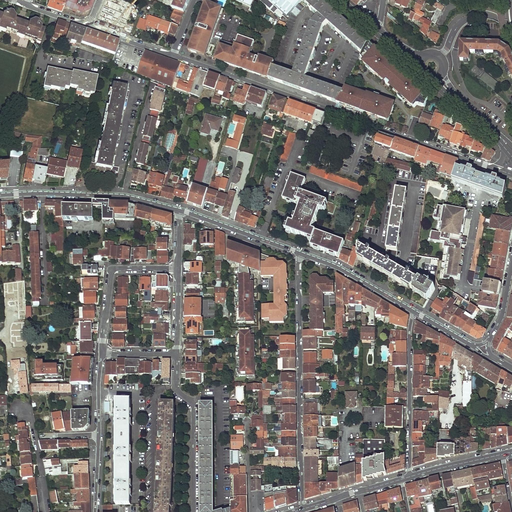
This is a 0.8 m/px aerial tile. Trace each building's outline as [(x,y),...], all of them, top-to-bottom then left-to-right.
[(65,4),(52,0),(49,0),(47,7),(62,12),(64,7),(65,4)] [(90,9),(94,0),(77,0),(77,1),(73,0),(66,0),(65,4),(64,7),(82,14),(90,9)] [(145,0),(151,2),(151,0),(175,0),(172,9),(175,10),(184,13),(187,6),(189,0),(145,0)] [(234,0),(254,9),(256,6),(255,5),(252,4),(254,0),(234,0)] [(262,0),(261,2),(271,10),(275,6),(279,9),(284,14),(283,15),(288,20),(290,14),(298,4),(301,1),(301,0),(262,0)] [(269,77),(268,79),(313,95),(336,103),(342,91),(306,79),(323,27),(327,23),(362,54),(368,42),(320,0),(301,0),(301,1),(318,16),(310,24),(293,74),(272,67),(269,77)] [(396,0),(394,4),(407,9),(410,1),(412,2),(413,0),(412,0),(396,0)] [(414,10),(419,13),(425,2),(423,1),(420,0),(414,0),(413,4),(416,6),(414,10)] [(224,9),(206,2),(197,25),(197,26),(196,27),(196,28),(196,29),(199,29),(197,34),(195,34),(188,51),(197,54),(197,52),(212,58),(212,59),(231,66),(265,78),(266,75),(269,77),(272,67),(274,63),(274,62),(260,57),(259,59),(250,56),(255,42),(241,37),(239,42),(237,41),(235,45),(214,38),(224,9)] [(109,4),(104,16),(123,23),(128,11),(109,4)] [(274,62),(274,63),(280,64),(295,18),(297,15),(303,8),(298,4),(290,14),(288,20),(282,39),(274,62)] [(174,21),(173,24),(178,26),(181,20),(184,13),(175,10),(172,19),(174,21)] [(420,32),(425,36),(432,23),(418,15),(413,12),(411,11),(410,15),(408,21),(407,22),(412,25),(414,20),(424,25),(420,32)] [(0,30),(4,32),(5,30),(11,32),(10,34),(23,39),(24,36),(31,39),(36,40),(35,43),(39,44),(43,31),(38,29),(36,28),(36,26),(37,24),(36,21),(34,23),(33,25),(30,23),(29,25),(13,20),(14,18),(11,17),(12,15),(11,12),(8,14),(8,16),(7,17),(4,17),(0,14),(0,30)] [(149,16),(147,21),(159,25),(161,20),(150,16),(150,17),(149,16)] [(143,24),(141,29),(147,31),(148,26),(158,30),(159,25),(147,21),(145,20),(143,24)] [(159,25),(158,30),(162,31),(162,33),(165,34),(164,36),(168,37),(173,24),(165,22),(161,20),(159,25)] [(58,21),(50,42),(53,43),(54,40),(56,40),(58,34),(59,31),(63,32),(62,35),(61,37),(65,39),(70,25),(64,23),(58,21)] [(168,37),(166,41),(168,42),(169,38),(173,39),(176,33),(178,26),(173,24),(168,37)] [(86,31),(81,43),(114,55),(119,42),(102,36),(86,31)] [(440,35),(432,31),(429,39),(436,45),(440,35)] [(361,55),(358,61),(412,108),(425,93),(368,42),(362,54),(361,55)] [(511,56),(509,50),(499,44),(493,44),(479,44),(461,44),(460,61),(469,61),(469,53),(498,53),(502,56),(511,76),(511,56)] [(78,53),(76,59),(97,63),(98,57),(78,50),(78,53)] [(136,75),(173,88),(176,79),(179,71),(180,67),(181,64),(145,51),(136,75)] [(355,53),(338,86),(344,88),(344,87),(345,86),(358,61),(361,55),(355,53)] [(98,57),(97,63),(110,66),(111,65),(112,62),(98,57)] [(47,67),(42,88),(49,89),(50,87),(61,89),(62,86),(64,87),(69,87),(69,86),(77,88),(76,90),(83,92),(82,94),(89,96),(89,93),(93,94),(98,76),(72,71),(72,73),(47,67)] [(179,80),(176,89),(190,94),(198,70),(194,69),(188,86),(183,84),(184,82),(179,80)] [(198,70),(190,94),(199,97),(203,87),(208,73),(203,72),(198,70)] [(474,75),(491,89),(495,83),(479,70),(474,75)] [(215,76),(208,73),(203,87),(216,92),(217,90),(221,78),(215,76)] [(221,78),(217,90),(224,93),(228,81),(225,79),(221,78)] [(228,81),(224,93),(222,98),(225,99),(229,101),(231,96),(228,95),(231,86),(234,87),(235,83),(228,81)] [(88,161),(86,172),(90,173),(90,172),(98,174),(98,172),(108,175),(108,176),(113,177),(114,172),(117,172),(118,168),(110,166),(126,87),(112,83),(95,163),(88,161)] [(162,95),(165,88),(158,85),(155,92),(154,91),(153,98),(151,104),(149,111),(151,111),(149,118),(148,118),(146,124),(144,130),(143,137),(141,144),(139,151),(138,157),(136,164),(143,166),(145,158),(146,153),(150,139),(152,132),(154,127),(158,113),(159,113),(161,106),(162,101),(164,95),(162,95)] [(342,91),(336,103),(335,104),(388,123),(394,104),(344,87),(344,88),(342,91)] [(249,94),(246,101),(261,107),(266,94),(258,91),(251,88),(249,94)] [(238,90),(234,102),(244,105),(246,101),(249,94),(238,90)] [(281,99),(274,96),(270,109),(285,114),(289,102),(281,99)] [(191,97),(186,110),(192,112),(195,104),(201,106),(202,101),(191,97)] [(297,104),(289,102),(285,114),(284,115),(312,124),(313,122),(316,111),(314,110),(297,104)] [(422,114),(419,125),(424,126),(430,128),(435,113),(424,109),(422,114)] [(435,113),(430,128),(440,131),(443,125),(444,121),(446,116),(447,113),(436,110),(435,113)] [(316,111),(313,122),(321,125),(325,114),(321,113),(316,111)] [(206,113),(201,131),(209,134),(211,128),(218,130),(222,118),(206,113)] [(228,139),(226,146),(236,149),(246,118),(235,115),(233,121),(238,122),(232,140),(228,139)] [(457,123),(450,143),(457,145),(457,144),(461,145),(464,133),(462,132),(462,134),(458,133),(461,124),(457,123)] [(266,125),(263,124),(261,133),(273,137),(274,133),(272,132),(273,127),(266,125)] [(440,131),(438,136),(445,138),(444,140),(447,142),(448,142),(450,141),(455,127),(445,124),(445,126),(443,125),(440,131)] [(24,141),(25,135),(10,131),(9,135),(10,135),(9,136),(8,136),(8,138),(8,139),(9,140),(10,141),(11,141),(13,141),(14,140),(14,139),(24,141)] [(310,131),(308,136),(316,139),(318,134),(310,131)] [(297,135),(290,132),(280,158),(288,160),(297,135)] [(378,133),(374,144),(391,149),(395,138),(378,133)] [(464,135),(460,147),(466,149),(466,147),(471,148),(474,140),(469,138),(469,137),(464,135)] [(391,149),(389,154),(393,155),(394,152),(415,159),(419,147),(407,143),(395,138),(391,149)] [(475,141),(472,151),(477,152),(477,151),(482,153),(484,146),(480,144),(480,143),(475,141)] [(36,148),(31,147),(28,159),(27,158),(27,162),(26,162),(23,179),(31,180),(34,167),(35,154),(36,148)] [(415,159),(415,162),(426,166),(426,165),(431,151),(425,149),(419,147),(415,159)] [(487,148),(481,159),(489,162),(494,152),(487,148)] [(67,162),(66,166),(78,169),(82,151),(69,149),(67,162)] [(17,152),(10,151),(10,152),(10,153),(13,153),(12,156),(9,156),(9,157),(16,158),(21,159),(22,152),(17,152)] [(431,151),(426,165),(429,166),(431,162),(440,165),(438,170),(437,170),(436,173),(439,174),(445,156),(437,153),(431,151)] [(170,154),(164,173),(166,174),(168,169),(173,154),(170,154)] [(208,159),(201,157),(194,183),(200,185),(208,159)] [(46,169),(45,173),(63,177),(66,166),(67,162),(48,158),(46,169)] [(456,168),(458,160),(452,158),(446,174),(453,177),(456,168)] [(387,160),(385,166),(392,168),(411,173),(413,166),(387,160)] [(0,177),(6,178),(8,164),(0,164),(0,161),(0,177)] [(363,184),(312,166),(310,173),(361,191),(363,184)] [(34,167),(31,180),(44,182),(45,173),(46,169),(34,167)] [(453,177),(452,180),(503,197),(506,185),(495,181),(495,179),(492,178),(491,180),(485,178),(470,173),(471,171),(468,170),(467,172),(456,168),(453,177)] [(162,186),(159,197),(166,198),(172,200),(173,196),(178,180),(179,177),(174,176),(172,181),(174,182),(173,189),(166,187),(171,170),(168,169),(166,174),(163,186),(162,186)] [(134,170),(131,181),(142,184),(145,173),(134,170)] [(151,173),(149,183),(160,187),(163,176),(151,173)] [(314,240),(312,246),(340,256),(342,250),(345,242),(312,230),(320,209),(333,214),(337,205),(327,201),(327,202),(301,193),(305,180),(291,175),(290,180),(288,184),(283,199),(288,201),(291,202),(291,204),(292,204),(292,202),(301,205),(297,217),(296,221),(295,224),(290,222),(288,231),(314,240)] [(233,179),(230,189),(233,190),(235,184),(237,185),(239,177),(234,176),(234,177),(233,179)] [(268,192),(273,178),(268,176),(263,190),(268,192)] [(212,182),(205,202),(214,205),(222,179),(216,177),(215,183),(212,182)] [(222,179),(214,205),(224,208),(229,191),(230,189),(233,179),(230,178),(229,181),(222,179)] [(178,180),(173,196),(184,199),(183,203),(187,204),(187,202),(190,193),(187,192),(188,189),(182,187),(183,181),(178,180)] [(190,193),(187,202),(203,207),(208,191),(193,186),(191,190),(190,193)] [(367,250),(358,245),(358,247),(358,251),(357,257),(365,261),(364,262),(371,266),(371,265),(391,277),(396,280),(396,281),(402,284),(402,283),(412,289),(415,279),(411,276),(412,274),(410,273),(409,275),(398,268),(392,265),(393,264),(394,264),(396,261),(407,190),(396,188),(385,258),(384,259),(386,259),(385,261),(369,252),(370,250),(368,249),(367,250)] [(224,208),(222,216),(228,218),(236,193),(229,191),(224,208)] [(375,197),(370,217),(372,218),(374,218),(379,204),(378,203),(379,198),(375,197)] [(31,201),(22,201),(22,206),(22,210),(24,210),(24,212),(37,211),(37,200),(31,201)] [(45,200),(45,206),(56,207),(56,210),(54,210),(54,226),(57,226),(57,252),(64,252),(64,220),(63,206),(63,201),(54,201),(45,200)] [(0,217),(1,217),(0,205),(8,205),(8,206),(14,206),(14,201),(8,202),(0,202),(0,217)] [(94,210),(111,211),(111,202),(102,202),(93,202),(94,207),(94,210)] [(111,211),(116,211),(116,220),(136,220),(136,215),(138,206),(125,203),(121,202),(116,202),(111,202),(111,211)] [(417,204),(410,252),(417,253),(424,206),(417,204)] [(94,207),(63,206),(64,220),(94,221),(94,210),(94,207)] [(138,206),(136,215),(149,218),(148,223),(151,224),(153,210),(145,208),(138,206)] [(238,206),(234,220),(241,223),(252,227),(255,228),(258,218),(252,216),(252,215),(245,212),(246,209),(238,206)] [(450,276),(456,278),(457,275),(459,261),(460,257),(461,254),(461,251),(462,245),(460,245),(461,243),(461,239),(463,239),(466,222),(464,222),(465,213),(453,210),(453,213),(447,212),(447,209),(436,207),(434,221),(439,222),(439,225),(440,225),(439,232),(438,235),(431,234),(430,238),(433,239),(433,241),(442,242),(445,243),(444,247),(448,248),(447,255),(444,269),(443,278),(446,279),(448,279),(449,278),(450,276)] [(153,210),(151,224),(153,224),(153,222),(164,225),(164,230),(172,230),(172,228),(172,216),(171,215),(162,213),(153,210)] [(470,274),(475,275),(486,215),(481,215),(470,274)] [(511,220),(493,217),(491,229),(497,230),(510,233),(511,227),(511,221),(511,220)] [(359,226),(355,224),(351,234),(347,233),(346,239),(355,242),(357,234),(359,226)] [(39,306),(39,299),(41,299),(39,245),(34,245),(34,242),(38,242),(38,233),(36,233),(36,225),(30,225),(33,306),(39,306)] [(184,225),(184,245),(187,245),(191,245),(191,240),(195,239),(195,230),(190,230),(190,225),(184,225)] [(215,275),(216,300),(219,300),(222,300),(222,288),(220,288),(219,281),(221,281),(221,263),(223,263),(223,258),(225,258),(225,233),(221,232),(215,230),(215,262),(215,274),(215,275)] [(497,230),(494,243),(507,246),(509,240),(510,233),(497,230)] [(201,233),(201,245),(213,245),(213,233),(201,233)] [(168,240),(157,240),(157,251),(168,252),(168,240)] [(95,261),(101,261),(101,256),(109,257),(111,257),(111,259),(116,259),(117,247),(114,247),(114,243),(106,242),(106,246),(107,246),(106,250),(99,249),(99,257),(95,256),(95,261)] [(488,253),(488,255),(505,259),(506,252),(507,246),(494,243),(493,249),(495,249),(494,254),(488,253)] [(251,251),(241,247),(240,249),(231,245),(228,246),(228,262),(231,261),(232,262),(235,263),(242,265),(242,268),(239,268),(239,269),(239,276),(237,276),(237,278),(237,282),(235,282),(235,284),(236,286),(237,286),(237,293),(236,293),(236,296),(237,296),(237,298),(238,303),(236,303),(236,304),(236,307),(236,310),(236,315),(238,315),(238,322),(245,322),(245,320),(248,320),(248,322),(251,321),(254,321),(254,318),(253,316),(253,310),(253,306),(253,303),(253,302),(253,298),(253,288),(252,288),(252,285),(253,285),(253,281),(251,281),(249,281),(249,275),(249,271),(248,269),(248,268),(248,267),(252,267),(256,267),(256,270),(260,270),(260,254),(256,253),(256,255),(251,253),(251,251)] [(3,258),(0,257),(0,263),(16,263),(16,264),(20,264),(20,246),(15,246),(15,251),(2,252),(3,258)] [(118,247),(117,259),(129,260),(130,248),(118,247)] [(131,263),(135,263),(135,260),(146,260),(146,248),(132,248),(131,263)] [(352,253),(349,265),(353,267),(356,257),(357,257),(358,251),(353,249),(352,253)] [(74,266),(83,266),(83,257),(88,257),(88,250),(74,250),(74,266)] [(340,256),(339,259),(349,265),(352,253),(342,250),(340,256)] [(158,263),(169,263),(168,253),(158,252),(158,261),(158,263)] [(260,271),(260,276),(272,276),(272,304),(261,304),(261,319),(269,319),(270,322),(284,323),(284,319),(284,316),(287,316),(287,312),(285,312),(285,304),(285,302),(285,298),(287,295),(287,291),(285,291),(285,288),(287,286),(286,281),(284,281),(284,277),(287,275),(287,266),(283,266),(280,266),(280,263),(280,261),(260,254),(260,270),(260,271)] [(493,258),(491,269),(503,271),(504,265),(505,259),(488,255),(487,255),(487,257),(493,258)] [(215,274),(215,262),(212,261),(212,256),(207,256),(207,274),(209,274),(215,274)] [(87,266),(83,266),(83,271),(87,271),(88,275),(98,275),(98,267),(87,267),(87,266)] [(489,275),(488,282),(501,285),(502,278),(503,271),(491,269),(489,269),(488,275),(489,275)] [(187,286),(198,286),(198,278),(200,278),(200,274),(199,273),(187,274),(187,286)] [(343,278),(336,273),(338,316),(338,324),(343,324),(342,315),(345,315),(345,305),(345,301),(348,301),(348,305),(348,315),(348,318),(355,318),(355,311),(349,311),(349,307),(349,305),(350,282),(343,278)] [(311,324),(310,326),(310,330),(311,331),(322,331),(324,331),(324,323),(325,323),(325,322),(326,315),(325,314),(324,314),(323,294),(334,294),(334,281),(326,279),(320,278),(317,275),(313,275),(312,276),(313,286),(310,286),(311,290),(313,292),(313,295),(310,296),(311,300),(313,302),(313,306),(311,306),(311,314),(313,316),(313,320),(311,320),(311,324)] [(167,288),(169,288),(170,278),(168,276),(160,276),(157,276),(157,282),(155,282),(156,282),(152,282),(152,289),(155,289),(167,288)] [(150,278),(141,277),(141,290),(150,290),(150,278)] [(118,295),(127,295),(127,293),(127,290),(128,290),(128,278),(118,278),(118,295)] [(98,279),(84,279),(85,289),(83,289),(83,292),(98,291),(98,279)] [(415,279),(412,289),(427,299),(433,288),(428,284),(429,283),(426,281),(426,282),(425,282),(423,281),(419,279),(418,280),(415,279)] [(350,282),(349,305),(355,305),(357,286),(354,284),(350,282)] [(487,282),(485,294),(498,297),(499,291),(501,285),(488,282),(487,282)] [(187,300),(197,300),(202,300),(202,298),(203,298),(203,293),(199,293),(199,290),(200,290),(200,286),(198,286),(187,286),(187,300)] [(355,307),(355,310),(362,311),(362,307),(362,303),(363,289),(360,287),(357,286),(355,305),(355,307)] [(155,289),(156,303),(168,303),(168,297),(166,297),(167,288),(155,289)] [(363,289),(362,303),(375,308),(377,309),(382,300),(373,295),(363,289)] [(85,304),(97,304),(96,293),(84,293),(85,304)] [(441,314),(440,317),(445,320),(453,305),(455,302),(453,300),(456,295),(453,293),(450,299),(449,300),(441,314)] [(480,293),(478,306),(496,310),(497,304),(498,297),(485,294),(483,294),(480,293)] [(112,308),(117,308),(117,307),(127,307),(127,295),(118,295),(116,295),(117,305),(113,305),(112,308)] [(436,299),(431,308),(441,314),(449,300),(445,298),(442,302),(436,299)] [(187,300),(185,300),(186,317),(197,317),(197,315),(197,300),(187,300)] [(386,303),(382,300),(377,309),(375,308),(375,309),(375,313),(382,313),(382,315),(390,315),(390,305),(386,303)] [(458,308),(450,323),(455,326),(468,303),(466,302),(461,310),(458,308)] [(156,303),(154,303),(154,307),(154,308),(161,309),(161,311),(168,311),(168,303),(156,303)] [(468,303),(455,326),(463,330),(470,319),(467,317),(464,315),(467,310),(470,312),(473,313),(476,308),(468,303)] [(390,315),(389,324),(407,329),(409,316),(405,314),(390,305),(390,315)] [(453,305),(445,320),(450,323),(458,308),(453,305)] [(91,322),(94,322),(93,318),(95,317),(94,306),(83,306),(83,307),(84,322),(91,322)] [(84,322),(83,307),(79,307),(79,318),(67,319),(67,323),(77,323),(79,323),(84,322)] [(117,319),(126,319),(127,308),(117,308),(117,319)] [(470,319),(463,330),(469,334),(475,324),(475,323),(473,322),(477,314),(480,316),(481,315),(482,312),(476,308),(473,313),(470,319)] [(158,315),(144,315),(144,323),(150,323),(151,321),(154,321),(154,324),(163,324),(163,319),(161,319),(161,316),(158,316),(158,315)] [(338,316),(336,316),(337,334),(343,333),(343,339),(351,339),(351,333),(348,333),(348,329),(343,329),(343,324),(338,324),(338,316)] [(197,317),(186,317),(186,323),(188,323),(188,334),(193,334),(193,329),(199,329),(198,317),(197,317)] [(504,323),(493,343),(495,349),(495,350),(497,351),(503,338),(505,335),(509,330),(511,325),(511,324),(511,318),(507,318),(504,323)] [(115,320),(115,331),(128,331),(128,320),(115,320)] [(416,321),(413,334),(422,335),(422,342),(426,342),(427,337),(428,328),(422,324),(416,321)] [(84,322),(79,323),(80,342),(81,342),(92,342),(91,322),(84,322)] [(168,324),(163,324),(154,324),(154,334),(161,334),(168,334),(168,324)] [(475,324),(469,334),(476,338),(482,336),(486,331),(475,324)] [(406,332),(396,329),(396,338),(393,338),(393,329),(389,327),(389,342),(394,342),(396,342),(406,342),(406,337),(406,332)] [(254,356),(254,352),(254,341),(253,341),(253,339),(254,339),(254,334),(252,335),(250,335),(250,329),(250,328),(238,328),(238,330),(238,335),(236,335),(237,340),(238,340),(238,347),(237,347),(237,351),(238,351),(238,353),(239,359),(237,359),(237,360),(237,370),(237,372),(239,372),(239,377),(255,376),(255,364),(255,363),(255,359),(254,357),(254,356)] [(361,328),(361,341),(371,341),(371,349),(374,349),(374,328),(361,328)] [(427,337),(439,339),(439,335),(434,331),(428,328),(427,337)] [(155,347),(165,347),(165,336),(161,336),(161,334),(154,334),(153,334),(153,336),(155,336),(155,342),(155,347)] [(113,347),(124,347),(124,335),(113,335),(113,347)] [(439,350),(449,354),(448,357),(452,358),(456,344),(448,340),(439,335),(439,339),(439,350)] [(295,337),(273,337),(273,339),(273,341),(276,341),(281,341),(281,345),(295,345),(295,337)] [(139,347),(139,338),(135,338),(134,344),(127,344),(127,347),(139,347)] [(304,350),(316,350),(317,338),(304,338),(304,350)] [(503,338),(497,351),(500,353),(503,355),(510,342),(503,338)] [(511,339),(511,341),(510,342),(503,355),(507,357),(511,359),(511,357),(511,339)] [(76,342),(68,342),(68,346),(71,346),(71,355),(74,355),(74,356),(81,356),(81,354),(77,354),(76,342)] [(92,342),(81,342),(81,354),(81,356),(82,359),(95,359),(95,353),(92,353),(92,342)] [(187,351),(199,351),(199,342),(187,342),(187,351)] [(396,342),(397,354),(406,354),(406,348),(406,342),(396,342)] [(456,344),(452,358),(458,362),(458,366),(461,368),(463,364),(466,365),(466,368),(467,369),(466,370),(465,406),(472,406),(473,384),(473,375),(473,372),(474,355),(465,350),(456,344)] [(413,355),(425,355),(425,351),(416,351),(416,346),(414,346),(413,351),(413,355)] [(331,350),(323,350),(323,359),(332,359),(332,350),(331,350)] [(199,351),(187,351),(187,363),(198,363),(198,361),(198,356),(203,356),(203,351),(199,351)] [(304,365),(316,366),(316,363),(316,353),(304,353),(304,365)] [(406,361),(406,354),(397,354),(392,354),(388,354),(388,367),(394,367),(400,367),(406,367),(406,361)] [(414,367),(425,367),(425,355),(413,355),(414,361),(414,367)] [(474,355),(473,372),(476,372),(483,361),(479,358),(474,355)] [(71,385),(92,384),(95,359),(74,360),(71,385)] [(117,363),(117,374),(126,374),(126,361),(126,359),(117,359),(117,363)] [(139,375),(139,359),(133,359),(133,361),(126,361),(126,374),(126,375),(132,375),(139,375)] [(139,375),(141,375),(152,375),(151,374),(151,371),(151,363),(146,363),(146,359),(139,359),(139,375)] [(41,382),(63,382),(63,367),(45,367),(45,364),(44,364),(44,361),(35,361),(35,370),(32,370),(32,377),(35,377),(35,380),(41,380),(41,382)] [(451,361),(441,361),(441,365),(447,365),(447,372),(450,372),(450,366),(451,361)] [(476,372),(476,373),(495,385),(494,390),(495,390),(497,385),(501,371),(492,366),(483,361),(476,372)] [(117,363),(106,363),(106,375),(108,375),(117,375),(117,374),(117,363)] [(187,363),(186,363),(186,370),(187,370),(188,373),(200,373),(203,373),(203,370),(203,363),(198,363),(187,363)] [(217,369),(224,369),(224,364),(212,363),(212,373),(217,373),(217,369)] [(304,365),(304,375),(320,374),(320,370),(326,370),(326,365),(323,365),(319,366),(316,366),(304,365)] [(406,399),(406,394),(398,394),(392,394),(392,390),(393,390),(394,367),(388,367),(386,398),(393,399),(402,399),(406,399)] [(414,377),(424,377),(423,369),(427,369),(427,367),(425,367),(414,367),(414,372),(414,377)] [(436,367),(430,367),(430,370),(435,370),(436,377),(439,377),(439,367),(436,367)] [(505,373),(501,371),(497,385),(503,387),(503,385),(507,375),(505,373)] [(21,394),(29,394),(27,373),(20,374),(21,394)] [(200,373),(188,373),(187,377),(192,377),(192,385),(200,385),(200,373)] [(296,384),(295,374),(282,374),(282,384),(283,384),(296,384)] [(152,385),(152,381),(145,381),(145,379),(141,380),(141,375),(139,375),(139,377),(139,380),(139,384),(145,384),(145,385),(152,385)] [(510,392),(511,387),(511,377),(507,375),(503,385),(507,387),(505,393),(509,394),(510,392)] [(426,389),(428,389),(428,381),(432,381),(432,380),(439,380),(439,377),(436,377),(424,377),(414,377),(414,383),(414,389),(426,389)] [(315,381),(304,381),(304,390),(324,390),(324,381),(315,381)] [(53,385),(29,385),(30,395),(34,396),(34,393),(53,393),(53,385)] [(425,397),(426,397),(426,389),(414,389),(414,393),(414,397),(425,397)] [(357,394),(345,394),(346,408),(354,408),(355,404),(357,402),(357,394)] [(0,406),(4,407),(5,416),(8,416),(7,396),(0,397),(0,406)] [(426,397),(425,397),(425,400),(425,403),(432,404),(433,410),(427,410),(427,408),(414,408),(414,412),(422,412),(429,412),(438,412),(438,408),(438,397),(434,397),(430,397),(427,397),(426,397)] [(438,397),(438,408),(446,408),(447,408),(447,398),(438,397)] [(405,407),(406,404),(392,404),(393,399),(386,398),(386,407),(402,407),(405,407)] [(116,400),(116,504),(130,504),(130,400),(116,400)] [(232,408),(232,414),(246,413),(246,405),(244,405),(244,407),(240,407),(240,403),(237,403),(237,400),(230,401),(230,408),(232,408)] [(304,416),(319,416),(319,413),(317,413),(317,403),(318,403),(318,405),(320,405),(320,403),(319,403),(319,400),(304,400),(304,416)] [(160,402),(155,511),(169,511),(170,509),(171,510),(172,501),(170,501),(171,480),(172,480),(173,472),(172,472),(173,447),(174,447),(174,439),(173,439),(174,417),(175,417),(176,409),(174,409),(174,403),(160,402)] [(231,511),(232,509),(223,511),(217,511),(213,511),(213,403),(200,403),(200,511),(231,511)] [(386,428),(401,428),(402,407),(386,407),(386,428)] [(251,421),(263,421),(263,414),(263,411),(261,411),(261,416),(254,416),(251,419),(251,421)] [(54,432),(65,430),(61,412),(50,414),(54,432)] [(71,412),(61,412),(65,430),(65,432),(72,432),(71,412)] [(72,432),(84,432),(90,427),(90,412),(71,412),(72,432)] [(425,422),(426,422),(426,418),(422,418),(422,412),(414,412),(413,417),(413,422),(425,422)] [(296,414),(286,414),(286,422),(282,422),(279,422),(279,424),(282,424),(296,424),(296,414)] [(319,427),(321,427),(321,424),(318,424),(318,420),(321,420),(321,416),(319,416),(304,416),(305,427),(319,427)] [(263,421),(251,421),(251,424),(250,426),(250,427),(259,427),(259,432),(256,432),(257,444),(251,443),(251,449),(264,448),(264,444),(264,439),(263,431),(263,424),(263,421)] [(413,433),(419,434),(419,427),(425,427),(425,422),(413,422),(413,428),(413,433)] [(20,440),(28,439),(27,426),(25,427),(25,423),(18,424),(20,440)] [(319,427),(305,427),(305,439),(316,439),(319,439),(319,427)] [(472,429),(472,428),(467,428),(467,435),(468,435),(468,439),(461,439),(461,440),(461,455),(466,454),(471,453),(472,429)] [(485,428),(481,428),(482,435),(490,436),(490,442),(481,442),(481,450),(484,450),(497,447),(498,428),(485,428)] [(503,446),(508,445),(508,428),(506,428),(501,428),(498,428),(497,447),(503,446)] [(232,436),(233,449),(243,448),(242,436),(232,436)] [(432,462),(437,460),(437,458),(438,444),(438,443),(434,443),(434,449),(429,450),(429,438),(425,438),(425,441),(425,447),(425,450),(425,452),(426,464),(432,462)] [(20,453),(31,451),(29,439),(28,439),(20,440),(19,440),(20,453)] [(296,439),(282,439),(282,443),(278,443),(273,443),(273,447),(280,447),(296,447),(296,439)] [(305,451),(316,451),(316,439),(305,439),(305,451)] [(58,441),(58,449),(88,448),(88,440),(58,441)] [(384,462),(384,440),(363,440),(363,442),(363,455),(363,483),(367,481),(367,480),(371,480),(371,479),(374,479),(374,478),(378,478),(378,477),(382,477),(382,476),(385,476),(387,476),(385,469),(384,462)] [(451,444),(438,444),(437,458),(446,457),(452,457),(455,456),(455,440),(451,440),(451,444)] [(41,451),(58,451),(58,449),(58,441),(38,441),(41,451)] [(296,447),(280,447),(281,458),(296,458),(296,447)] [(20,453),(21,465),(32,464),(31,451),(20,453)] [(419,466),(426,464),(425,452),(413,452),(412,467),(419,466)] [(405,456),(400,457),(400,464),(389,468),(389,460),(384,462),(385,469),(387,476),(396,473),(404,470),(405,456)] [(307,483),(307,484),(318,484),(318,477),(317,457),(305,458),(305,470),(305,483),(307,483)] [(264,465),(272,465),(273,468),(284,467),(284,465),(296,465),(296,458),(281,458),(267,458),(264,458),(264,465)] [(68,475),(68,472),(61,472),(61,464),(60,464),(59,460),(44,461),(47,476),(59,475),(68,475)] [(488,479),(489,480),(497,479),(503,477),(501,463),(493,465),(485,466),(488,477),(488,479)] [(28,478),(33,477),(32,464),(21,465),(23,479),(28,478)] [(338,475),(339,490),(347,487),(356,485),(356,466),(356,465),(338,470),(338,475)] [(89,474),(89,466),(73,466),(73,475),(74,475),(89,474)] [(475,487),(476,491),(490,488),(489,480),(488,479),(484,480),(484,477),(488,477),(485,466),(478,468),(471,470),(473,480),(478,479),(478,481),(474,482),(474,484),(475,487)] [(458,504),(458,507),(461,507),(461,503),(463,502),(461,490),(458,491),(457,488),(474,484),(474,482),(473,480),(471,470),(461,472),(451,474),(458,504)] [(261,471),(251,471),(251,476),(255,476),(255,480),(251,480),(252,511),(264,511),(265,511),(265,489),(265,486),(261,486),(261,480),(258,480),(258,476),(261,476),(261,471)] [(89,474),(74,475),(74,490),(90,489),(89,474)] [(238,475),(235,475),(235,501),(232,502),(232,509),(231,511),(247,511),(246,474),(238,475)] [(451,474),(443,476),(445,489),(449,488),(450,493),(451,499),(450,500),(452,506),(456,505),(458,504),(451,474)] [(320,496),(327,494),(327,490),(339,490),(338,475),(327,475),(327,484),(320,484),(320,496)] [(28,484),(32,511),(38,511),(34,477),(33,477),(28,478),(28,484)] [(429,479),(431,491),(441,489),(438,477),(429,479)] [(12,480),(13,486),(28,484),(28,478),(23,479),(13,480),(12,480)] [(416,483),(422,508),(425,507),(422,497),(429,496),(429,501),(433,500),(431,491),(429,479),(423,481),(416,483)] [(307,483),(305,483),(305,500),(312,498),(320,496),(320,484),(318,484),(307,484),(307,483)] [(407,486),(409,497),(412,496),(412,497),(416,497),(417,505),(411,506),(411,510),(422,508),(416,483),(411,485),(407,486)] [(495,497),(507,495),(505,486),(494,488),(495,497)] [(276,509),(288,505),(287,487),(273,488),(276,509)] [(296,487),(287,487),(288,505),(297,503),(296,487)] [(265,511),(276,509),(273,488),(265,489),(265,511)] [(387,492),(389,503),(402,500),(401,494),(400,488),(393,490),(387,492)] [(74,490),(71,490),(71,494),(77,493),(78,502),(90,502),(90,489),(74,490)] [(52,503),(59,503),(56,491),(49,491),(52,503)] [(378,510),(378,511),(381,510),(380,505),(387,504),(388,509),(391,509),(389,503),(387,492),(381,494),(375,496),(377,508),(378,510)] [(507,495),(495,497),(497,505),(508,503),(507,495)] [(363,499),(365,511),(377,508),(375,496),(369,497),(363,499)] [(342,505),(343,511),(359,511),(357,501),(350,503),(342,505)] [(78,502),(74,502),(74,506),(81,506),(81,511),(70,511),(90,511),(90,502),(78,502)] [(494,506),(495,511),(499,510),(498,511),(510,511),(508,503),(497,505),(494,506)]
